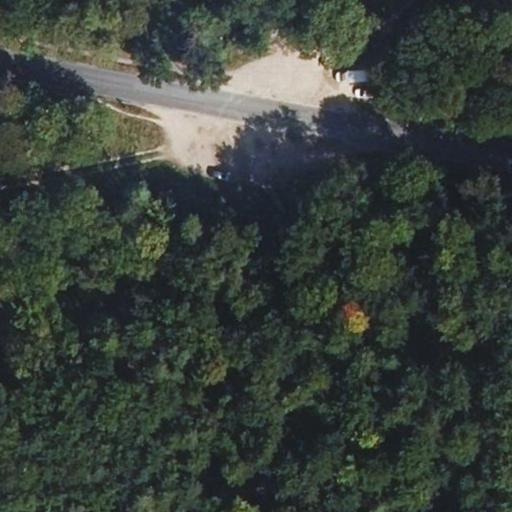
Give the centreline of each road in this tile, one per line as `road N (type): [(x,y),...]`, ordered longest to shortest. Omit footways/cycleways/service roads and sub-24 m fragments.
road 1 (track): [(426,0),(298,117),(242,511)]
road 2 (tertiary): [(0,64),(511,156)]
road 3 (track): [(298,117),(511,460)]
road 4 (track): [(298,117),(195,153),(0,183)]
road 5 (track): [(250,0),(298,117)]
